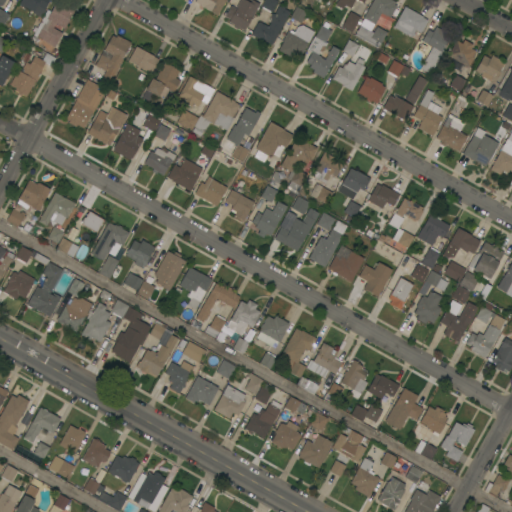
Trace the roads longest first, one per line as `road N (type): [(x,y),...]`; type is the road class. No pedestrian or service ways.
road 1 (residential): [(0,122),(511,412)]
road 2 (residential): [(119,0),(511,221)]
road 3 (tertiary): [(0,339),(308,511)]
road 4 (residential): [(108,0),(0,193)]
